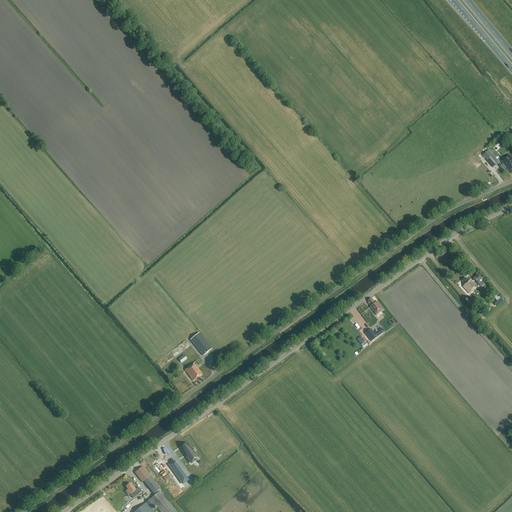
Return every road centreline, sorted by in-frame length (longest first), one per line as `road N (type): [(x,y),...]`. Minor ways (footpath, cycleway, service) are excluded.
road 1 (unclassified): [(23,511),(429,221),(511,181)]
road 2 (unclassified): [(67,511),(435,247),(511,207)]
